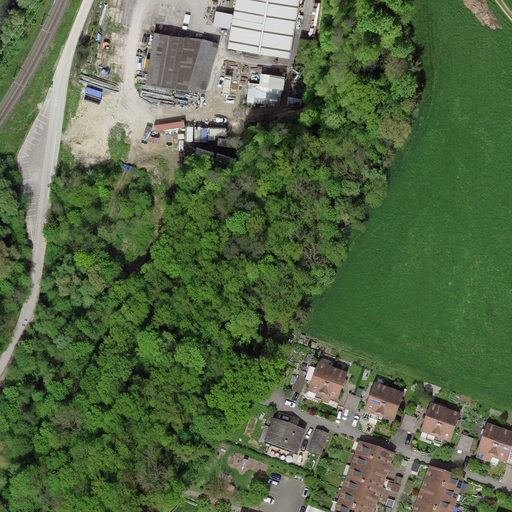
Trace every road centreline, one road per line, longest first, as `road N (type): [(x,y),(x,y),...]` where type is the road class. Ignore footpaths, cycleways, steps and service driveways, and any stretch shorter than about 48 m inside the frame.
road 1 (residential): [(0,370),(35,288),(61,78),(88,0)]
road 2 (residential): [(269,403),(511,489)]
